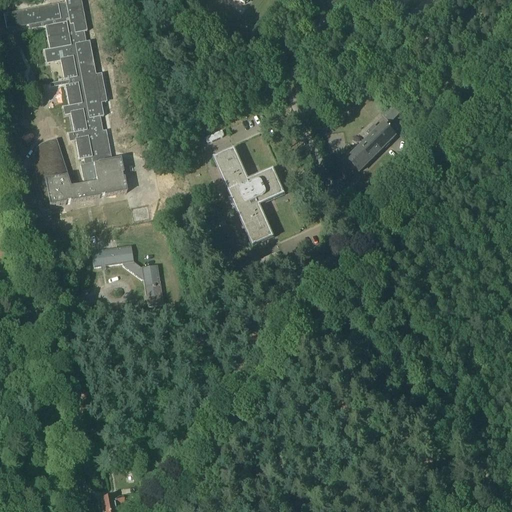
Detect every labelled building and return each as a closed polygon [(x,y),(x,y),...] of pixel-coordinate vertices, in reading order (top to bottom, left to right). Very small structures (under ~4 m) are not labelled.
[(78,162),(85,161),(86,167),(80,168),(83,187),(69,190),(54,144),(43,148),(41,149),(40,150),(39,151),(37,152),(36,153),(36,155),(35,157),(35,158),(35,160),(35,162),(42,200),(47,199),(49,209),(65,206),(65,205),(69,204),(69,205),(99,200),(99,199),(103,198),(103,199),(126,195),(123,180),(122,181),(121,176),(122,176),(120,162),(111,163),(105,133),(102,133),(99,119),(103,118),(100,104),(105,103),(101,78),(96,79),(89,44),(85,44),(84,34),(87,34),(80,0),(64,0),(65,5),(3,17),(6,32),(31,27),(32,32),(45,29),(49,52),(45,53),(47,64),(60,62),(63,82),(68,81),(69,87),(64,88),(68,108),(63,109),(65,116),(70,115),(73,135),(68,136),(70,143),(75,142),(78,162)] [(392,11),(385,2),(380,7),(387,16),(392,11)] [(381,117),(391,126),(400,116),(390,107),(381,117)] [(365,134),(370,138),(347,161),(359,174),(395,138),(383,125),(378,130),(373,126),(365,134)] [(224,137),(223,136),(222,133),(205,140),(206,144),(207,144),(207,145),(208,145),(209,145),(223,139),(223,138),(224,138),(224,137)] [(253,248),(269,241),(272,239),(272,240),(273,240),(272,238),(259,208),(264,205),(263,203),(271,200),(272,202),(284,196),(273,171),(262,176),(263,178),(254,182),(253,180),(248,183),(234,151),(233,151),(233,152),(215,160),(214,159),(213,160),(216,166),(220,165),(231,190),(228,192),(231,199),(228,200),(233,210),(235,209),(239,217),(242,215),(253,240),(250,242),(253,249),(254,248),(253,248)] [(141,271),(133,264),(130,248),(90,256),(93,271),(100,270),(101,272),(105,272),(104,269),(120,267),(143,283),(141,271)] [(260,263),(260,264),(261,268),(262,268),(279,260),(277,257),(277,256),(276,256),(275,256),(274,256),(261,262),(260,262),(260,263)] [(141,271),(143,283),(145,299),(142,299),(143,304),(146,304),(147,310),(163,307),(156,268),(141,271)] [(124,454),(121,454),(109,455),(109,463),(122,462),(125,462),(124,454)] [(123,498),(113,499),(113,498),(99,500),(100,511),(114,511),(114,507),(124,505),(123,498)]
